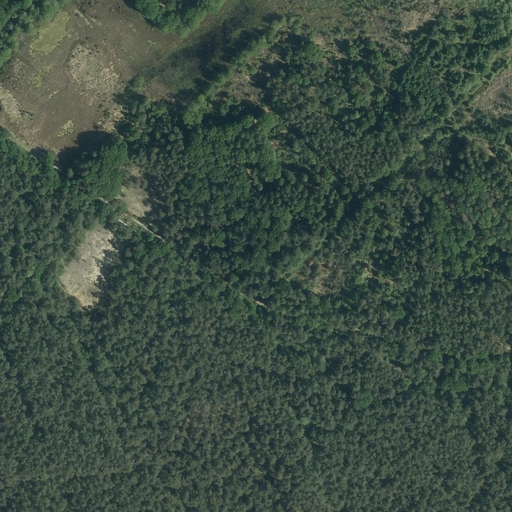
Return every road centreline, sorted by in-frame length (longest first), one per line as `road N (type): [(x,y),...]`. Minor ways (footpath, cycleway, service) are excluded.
road 1 (track): [(259,303),(511,51)]
road 2 (track): [(511,347),(462,354),(259,303)]
road 3 (track): [(66,174),(259,303)]
road 4 (track): [(135,466),(49,264)]
road 5 (track): [(0,482),(135,466),(170,511)]
